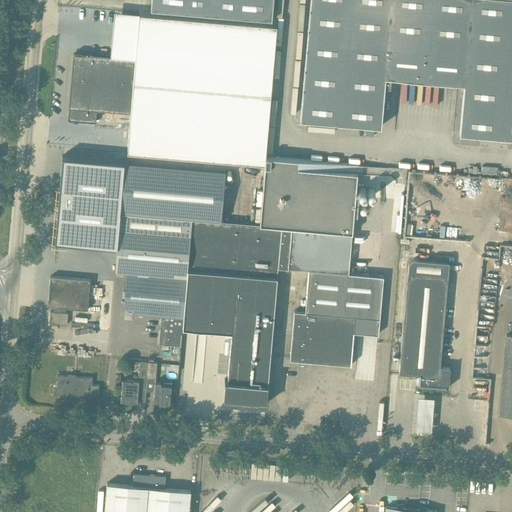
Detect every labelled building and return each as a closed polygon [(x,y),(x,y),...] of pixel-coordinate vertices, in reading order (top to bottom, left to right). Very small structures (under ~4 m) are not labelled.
[(272,0),(151,0),(151,8),(271,18),(272,0)] [(511,0),(310,0),(300,118),(381,126),(386,75),(465,82),(460,133),(511,137),(511,0)] [(70,96),(68,118),(82,120),(96,121),(96,115),(97,109),(119,111),(130,112),(127,152),(196,158),(265,164),(265,156),(271,94),(277,25),(208,19),(144,13),(139,13),(135,59),(130,58),(89,55),(87,52),(84,54),(73,53),(73,60),(72,73),(70,96)] [(57,214),(55,241),(57,241),(97,245),(117,247),(115,270),(127,271),(123,312),(162,316),(159,344),(181,346),(182,334),(182,327),(192,218),(221,221),(225,170),(124,161),(82,157),(62,156),(62,162),(57,214)] [(298,164),(298,159),(265,156),(265,164),(259,224),(281,226),(278,267),(349,273),(358,169),(298,164)] [(182,327),(231,332),(225,399),(266,403),(278,267),(281,226),(259,224),(221,221),(192,218),(182,327)] [(405,301),(445,305),(449,262),(413,259),(409,263),(405,301)] [(90,280),(50,276),(48,306),(54,306),(53,311),(50,311),(49,323),(67,325),(68,313),(66,313),(66,308),(88,309),(90,280)] [(441,356),(445,305),(405,301),(401,353),(441,356)] [(379,332),(380,318),(294,311),(290,359),(300,360),(299,364),(304,364),(305,361),(362,365),(365,331),(379,332)] [(487,350),(488,345),(490,345),(491,335),(479,333),(477,344),(485,345),(484,350),(487,350)] [(511,335),(506,335),(499,416),(511,416),(511,335)] [(200,352),(186,350),(187,345),(182,344),(178,377),(183,378),(184,369),(193,370),(194,355),(200,355),(200,352)] [(441,356),(401,353),(399,373),(418,374),(439,376),(440,368),(441,356)] [(473,353),(472,379),(488,379),(489,353),(473,353)] [(139,377),(147,378),(149,362),(140,361),(139,377)] [(157,362),(149,362),(147,378),(156,378),(157,362)] [(449,369),(440,368),(439,376),(418,374),(417,387),(448,389),(449,369)] [(92,385),(92,378),(75,377),(75,374),(75,376),(58,375),(56,394),(53,394),(53,395),(65,396),(65,399),(66,399),(66,396),(98,399),(99,385),(92,385)] [(139,380),(133,380),(133,383),(122,382),(121,401),(137,402),(139,380)] [(161,382),(155,382),(153,403),(170,405),(170,404),(170,399),(171,386),(161,385),(161,382)] [(166,476),(134,473),(133,485),(107,483),(104,511),(188,511),(190,490),(164,488),(166,476)]
